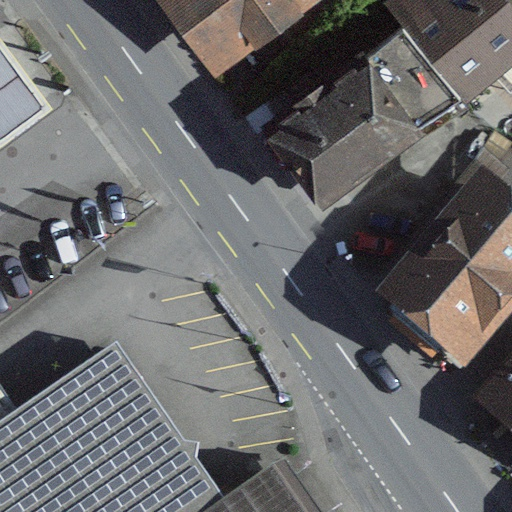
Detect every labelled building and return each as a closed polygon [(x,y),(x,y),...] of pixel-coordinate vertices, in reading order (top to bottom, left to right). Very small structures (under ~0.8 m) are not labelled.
[(304,0),(164,0),(216,67),(304,0)] [(511,0),(385,0),(401,19),(455,88),(463,98),(511,59),(511,0)] [(324,72),(321,68),(290,93),(293,96),(277,109),(281,113),(267,125),(326,199),(424,122),(419,116),(455,88),(401,19),(356,54),(353,49),(324,72)] [(0,37),(0,148),(53,110),(0,37)] [(506,169),(499,163),(511,143),(511,142),(495,131),(483,149),(388,259),(395,265),(372,292),(463,371),(511,314),(511,300),(510,298),(511,296),(511,193),(496,180),(506,169)] [(223,500),(196,460),(197,444),(184,443),(115,344),(18,411),(0,384),(0,511),(320,511),(284,458),(223,500)] [(511,434),(511,352),(471,396),(511,434)]
